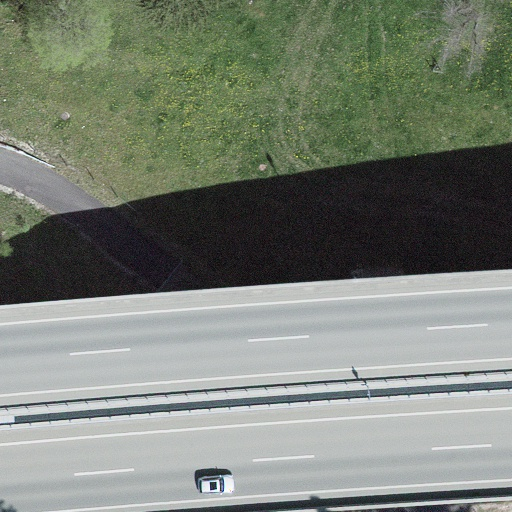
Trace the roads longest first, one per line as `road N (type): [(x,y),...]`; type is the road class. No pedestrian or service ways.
road 1 (motorway): [(511,326),(0,357)]
road 2 (motorway): [(0,479),(511,449)]
